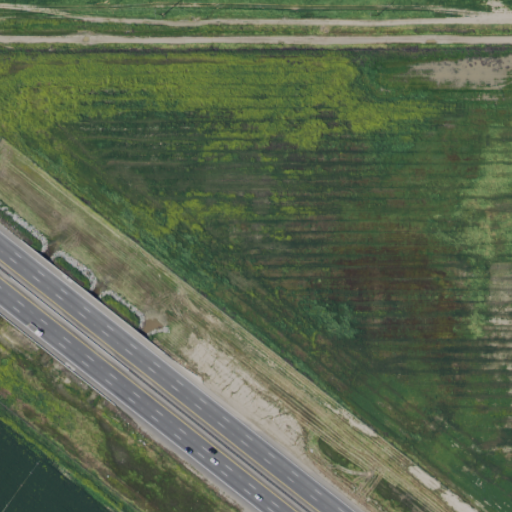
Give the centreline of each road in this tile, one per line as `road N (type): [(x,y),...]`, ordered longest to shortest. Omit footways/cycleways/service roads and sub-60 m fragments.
road 1 (residential): [(0,28),(511,25)]
road 2 (motorway): [(329,511),(141,363)]
road 3 (motorway): [(125,385),(282,511)]
